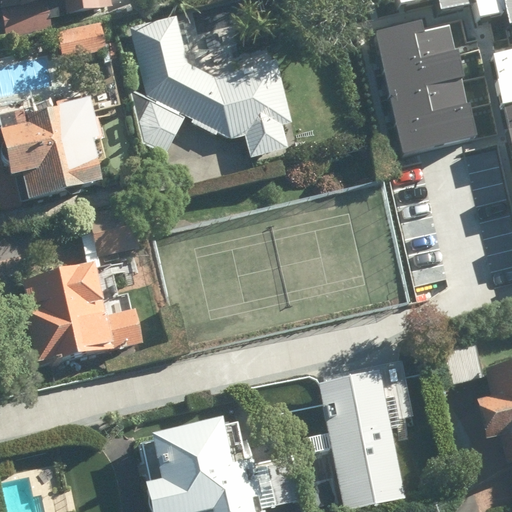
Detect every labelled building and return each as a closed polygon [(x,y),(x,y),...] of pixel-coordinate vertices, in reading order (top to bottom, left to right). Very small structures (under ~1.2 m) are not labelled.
[(104,0),(19,0),(21,9),(1,11),(4,42),(51,37),(49,22),(107,16),(104,0)] [(101,27),(53,35),(58,65),(106,57),(101,27)] [(176,35),(129,46),(144,109),(130,138),(161,153),(176,122),(223,144),(237,143),(241,166),(277,158),(272,135),(282,132),(268,68),(263,69),(260,57),(235,63),(237,75),(208,82),(183,68),(176,35)] [(0,212),(1,215),(79,194),(73,170),(86,167),(81,150),(97,146),(91,124),(83,126),(77,101),(48,109),(50,117),(0,129),(0,212)] [(511,225),(509,226),(486,121),(431,133),(447,210),(432,213),(438,238),(430,239),(440,285),(470,279),(472,291),(511,282),(511,225)] [(9,289),(27,376),(133,353),(122,301),(113,302),(107,275),(137,269),(125,213),(72,225),(82,273),(9,289)] [(467,348),(431,358),(441,391),(476,382),(467,348)] [(511,367),(480,374),(486,404),(465,409),(471,441),(495,437),(502,472),(511,469),(511,367)] [(369,376),(310,389),(337,511),(357,511),(397,503),(369,376)] [(208,432),(130,450),(140,494),(129,496),(133,511),(251,511),(242,470),(218,475),(208,432)] [(291,480),(261,487),(265,511),(272,511),(296,507),(291,480)]
